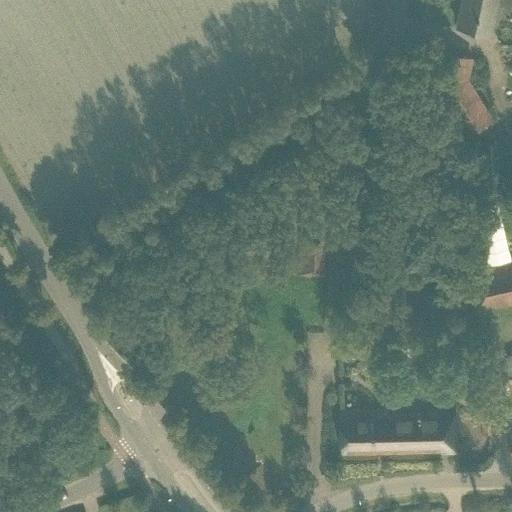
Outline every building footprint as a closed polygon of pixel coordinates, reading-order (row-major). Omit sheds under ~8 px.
[(462,0),(457,26),(488,33),(495,0),(462,0)] [(433,77),(467,134),(491,118),(466,78),(470,58),(439,51),(433,77)] [(297,274),(302,274),(322,275),(323,235),(298,234),(297,274)] [(511,257),(462,268),(473,312),(511,302),(511,257)] [(341,452),(456,449),(455,413),(388,414),(388,408),(340,410),(341,452)]
